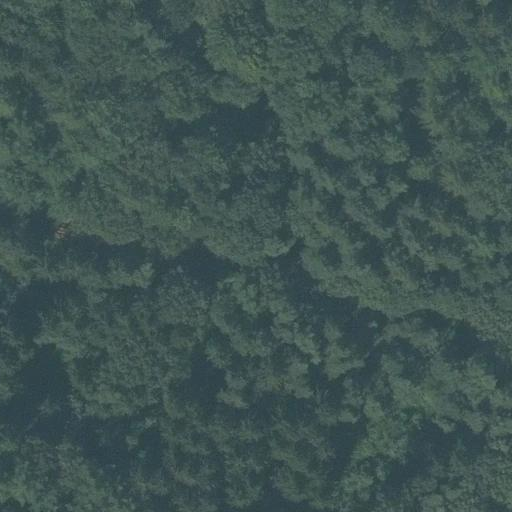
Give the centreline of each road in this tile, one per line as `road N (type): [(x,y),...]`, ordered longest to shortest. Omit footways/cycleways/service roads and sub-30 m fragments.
road 1 (track): [(0,182),(511,317)]
road 2 (track): [(263,0),(304,262)]
